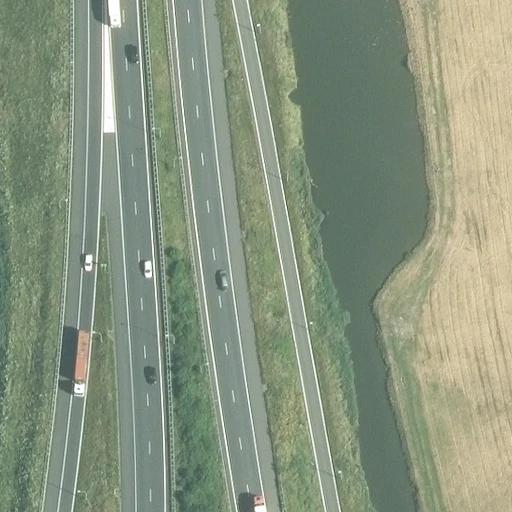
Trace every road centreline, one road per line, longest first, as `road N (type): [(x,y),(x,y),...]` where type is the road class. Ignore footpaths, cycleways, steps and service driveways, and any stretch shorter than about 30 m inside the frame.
road 1 (motorway): [(333,511),(238,0)]
road 2 (motorway): [(253,511),(223,332),(185,0)]
road 3 (motorway): [(104,0),(63,511)]
road 4 (motorway): [(121,0),(149,511)]
